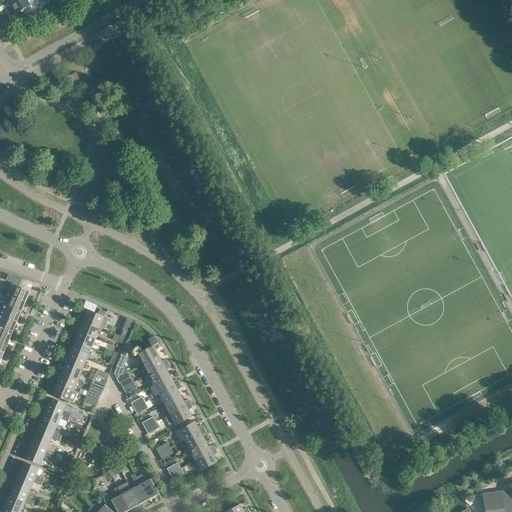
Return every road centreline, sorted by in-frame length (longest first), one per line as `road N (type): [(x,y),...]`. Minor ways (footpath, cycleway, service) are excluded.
road 1 (tertiary): [(254,455),(163,304),(89,257)]
road 2 (tertiary): [(18,81),(164,0)]
road 3 (tertiary): [(143,0),(10,71)]
road 4 (residential): [(17,399),(63,287)]
